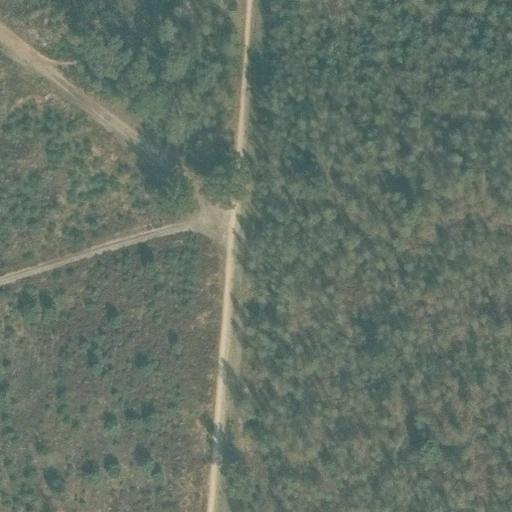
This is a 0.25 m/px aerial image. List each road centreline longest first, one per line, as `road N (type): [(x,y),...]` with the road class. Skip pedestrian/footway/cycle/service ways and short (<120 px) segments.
road 1 (track): [(241,225),(222,511)]
road 2 (track): [(44,73),(241,225)]
road 3 (track): [(0,281),(196,221),(231,224)]
road 4 (track): [(256,0),(241,225)]
